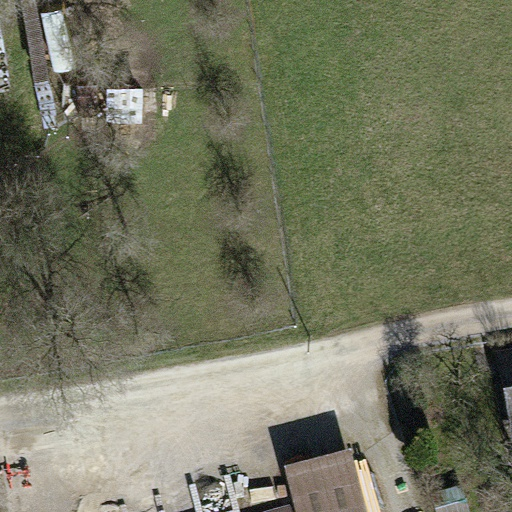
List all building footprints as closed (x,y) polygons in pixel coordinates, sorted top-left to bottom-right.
[(20,0),(47,135),(62,132),(35,0),(20,0)] [(68,7),(46,11),(57,68),(79,64),(68,7)] [(511,362),(496,365),(511,444),(511,362)] [(361,511),(349,466),(286,483),(293,511),(361,511)] [(468,511),(464,492),(432,500),(435,511),(468,511)]
